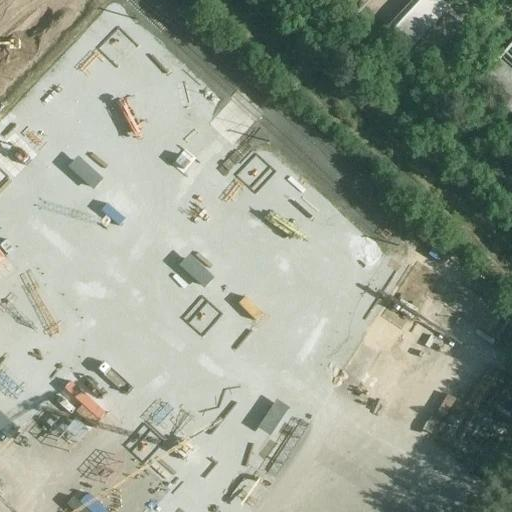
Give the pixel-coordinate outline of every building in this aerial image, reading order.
[(441,0),(440,0),(393,51),(410,67),(458,16),(441,0)] [(54,37),(39,55),(53,67),(68,50),(54,37)] [(486,95),(511,119),(511,69),(511,68),(486,95)] [(94,82),(75,99),(83,108),(102,91),(94,82)] [(100,181),(78,160),(71,168),(92,189),(100,181)] [(212,279),(190,258),(182,267),(204,287),(212,279)] [(261,429),(270,434),(286,410),(277,404),(261,429)] [(16,430),(0,415),(0,429),(9,438),(16,430)] [(50,445),(0,491),(0,493),(17,511),(67,463),(50,445)]
